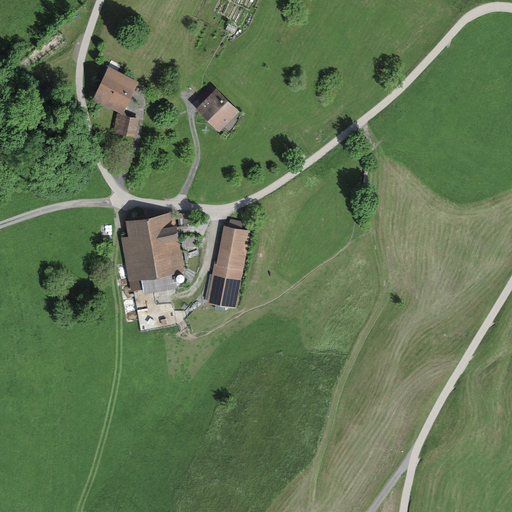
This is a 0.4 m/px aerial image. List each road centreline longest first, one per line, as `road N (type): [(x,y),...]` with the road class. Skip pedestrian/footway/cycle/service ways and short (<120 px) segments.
road 1 (unclassified): [(106,0),(80,89),(112,183),(133,203),(212,211),(255,200),(348,136),(431,61),(467,16),(511,8)]
road 2 (unclassified): [(511,291),(415,455)]
road 3 (track): [(133,203),(70,203),(0,228)]
